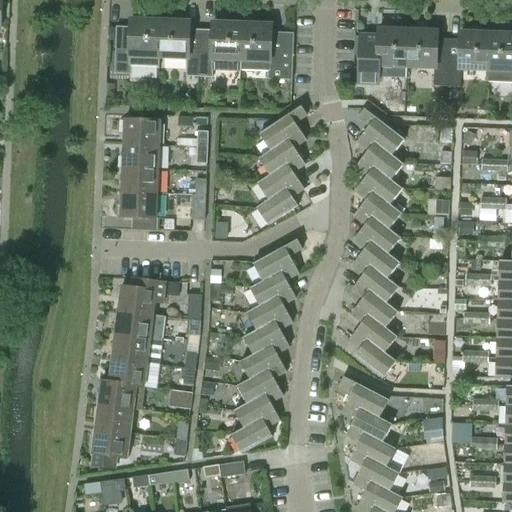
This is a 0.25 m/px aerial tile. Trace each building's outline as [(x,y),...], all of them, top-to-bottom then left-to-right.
[(118,28),(116,74),(131,75),(132,68),(159,69),(160,58),(161,22),(132,21),(132,28),(118,28)] [(190,23),(161,22),(160,58),(187,59),(187,77),(200,77),(202,31),(190,30),(190,23)] [(202,31),(200,77),(212,78),(212,71),(241,72),(241,70),(243,25),(213,24),(213,31),(202,31)] [(243,25),(241,70),(270,72),(269,80),(293,81),(293,74),(295,34),(273,33),(273,26),(243,25)] [(361,36),(359,82),(366,82),(380,83),(380,77),(407,78),(408,66),(409,30),(379,29),(379,37),(367,36),(361,36)] [(409,30),(408,66),(435,67),(434,85),(448,86),(449,39),(438,39),(438,31),(409,30)] [(449,39),(448,86),(461,86),(462,68),(490,69),(491,34),(462,33),(461,40),(449,39)] [(490,69),(489,82),(511,82),(511,34),(491,34),(490,69)] [(387,101),(387,115),(388,116),(405,117),(405,102),(387,101)] [(260,136),(271,152),(301,132),(295,124),(307,116),(302,108),(260,136)] [(370,125),(364,133),(393,155),(405,139),(366,109),(360,117),(370,125)] [(177,117),(177,125),(192,126),(193,126),(194,117),(178,117),(177,117)] [(125,120),(124,145),(161,146),(162,121),(125,120)] [(198,131),(197,147),(208,148),(209,132),(198,131)] [(259,160),(270,176),(300,156),(295,149),(306,141),(301,132),(271,152),(259,160)] [(370,149),(363,158),(393,179),(405,164),(393,155),(364,133),(358,141),(370,149)] [(124,145),(123,169),(159,170),(161,146),(124,145)] [(197,164),(207,164),(208,148),(197,147),(197,164)] [(270,176),(258,185),(231,183),(230,189),(252,190),(257,187),(259,187),(269,202),(299,182),(294,174),(306,166),(300,156),(270,176)] [(369,174),(363,182),(390,204),(403,188),(393,179),(363,158),(357,165),(369,174)] [(482,171),(494,172),(495,160),(482,160),(482,171)] [(495,160),(494,172),(507,172),(507,161),(495,160)] [(123,169),(122,193),(158,194),(159,170),(123,169)] [(196,179),(195,196),(206,196),(207,180),(196,179)] [(230,195),(230,189),(231,183),(215,181),(214,194),(230,195)] [(304,190),(299,182),(269,202),(257,210),(269,227),(299,207),(292,198),(304,190)] [(368,199),(362,207),(390,230),(402,214),(390,205),(390,204),(363,182),(356,190),(368,199)] [(157,219),(158,194),(122,193),(121,217),(157,219)] [(194,196),(193,220),(205,221),(206,196),(195,196),(194,196)] [(480,209),(493,210),(493,199),(481,198),(480,209)] [(493,199),(493,210),(505,210),(506,199),(493,199)] [(367,224),(360,232),(389,254),(401,238),(390,230),(362,207),(356,215),(367,224)] [(366,248),(359,257),(388,279),(400,263),(389,254),(360,232),(355,240),(366,248)] [(479,248),(492,249),(492,237),(479,237),(479,248)] [(492,237),(492,249),(504,249),(504,238),(492,237)] [(254,265),(263,282),(294,265),(290,257),(302,250),(298,241),(254,265)] [(365,273),(358,282),(388,303),(399,288),(388,279),(359,257),(353,264),(365,273)] [(501,261),(500,281),(511,281),(511,261),(501,261)] [(250,289),(260,306),(291,290),(286,281),(299,274),(294,265),(263,282),(250,289)] [(211,271),(210,284),(221,285),(222,271),(211,271)] [(466,275),(466,285),(478,286),(479,275),(466,275)] [(479,275),(478,286),(491,287),(491,276),(479,275)] [(121,287),(118,311),(165,317),(154,316),(155,303),(163,304),(166,283),(140,280),(139,289),(121,287)] [(511,281),(500,281),(499,299),(511,299),(511,281)] [(364,298),(357,306),(386,328),(399,311),(388,303),(358,282),(353,289),(364,298)] [(210,284),(210,301),(220,302),(221,295),(233,295),(234,286),(221,286),(221,285),(210,284)] [(247,313),(257,331),(288,315),(283,305),(296,299),(291,290),(260,306),(247,313)] [(188,318),(188,320),(190,320),(189,336),(200,336),(201,320),(201,318),(202,296),(189,296),(188,318)] [(511,299),(499,299),(498,318),(511,318),(511,299)] [(363,322),(357,330),(386,352),(398,337),(386,328),(357,306),(352,313),(363,322)] [(118,311),(115,335),(162,341),(165,317),(118,311)] [(465,324),(477,325),(477,314),(465,313),(465,324)] [(477,314),(477,325),(489,325),(490,314),(477,314)] [(244,338),(254,356),(254,357),(284,339),(280,330),(293,323),(288,315),(257,331),(244,338)] [(511,318),(498,318),(497,339),(511,338),(511,318)] [(397,361),(386,352),(357,330),(351,338),(362,347),(356,355),(384,377),(397,361)] [(115,335),(112,359),(147,363),(160,365),(163,341),(162,341),(115,335)] [(511,338),(497,339),(497,358),(511,358),(511,338)] [(241,363),(250,380),(251,381),(282,364),(277,355),(289,348),(284,339),(254,357),(254,356),(241,363)] [(463,351),(463,363),(475,363),(476,352),(463,351)] [(187,352),(185,368),(196,369),(198,354),(187,352)] [(496,363),(496,377),(511,377),(511,358),(497,358),(489,358),(489,352),(476,352),(475,363),(489,363),(489,362),(496,363)] [(204,370),(205,370),(220,372),(221,359),(205,357),(204,370)] [(112,359),(108,382),(108,383),(137,386),(137,387),(144,388),(147,363),(112,359)] [(238,387),(247,403),(278,387),(273,379),(286,372),(282,364),(251,381),(250,380),(238,387)] [(194,385),(196,369),(185,368),(183,384),(194,385)] [(352,392),(348,401),(380,418),(380,417),(389,400),(343,377),(339,385),(352,392)] [(101,381),(98,405),(134,410),(137,387),(137,386),(108,383),(108,382),(101,381)] [(234,411),(244,429),(275,412),(271,403),(283,397),(278,387),(247,403),(247,404),(234,411)] [(191,410),(193,394),(182,392),(180,408),(191,410)] [(473,411),(485,411),(486,400),(473,400),(473,411)] [(486,400),(485,411),(498,412),(499,401),(486,400)] [(356,416),(351,426),(383,443),(384,442),(393,424),(380,417),(380,418),(348,401),(343,409),(356,416)] [(98,405),(95,429),(131,433),(134,410),(98,405)] [(231,436),(241,455),(272,437),(267,428),(280,421),(275,412),(244,429),(231,436)] [(178,423),(176,439),(187,440),(189,425),(178,423)] [(360,440),(355,450),(387,467),(397,448),(384,442),(383,443),(351,426),(347,433),(360,440)] [(95,429),(92,454),(93,454),(92,466),(114,469),(116,457),(128,458),(131,433),(95,429)] [(471,449),(484,450),(484,439),(472,438),(471,449)] [(176,439),(174,455),(185,457),(187,440),(176,439)] [(484,439),(484,450),(497,450),(497,439),(484,439)] [(364,465),(359,475),(391,490),(399,473),(387,467),(355,450),(351,458),(364,465)] [(220,465),(221,476),(222,479),(245,475),(243,462),(220,465)] [(220,465),(203,468),(205,478),(221,476),(220,465)] [(172,472),(173,483),(190,480),(188,470),(172,472)] [(162,474),(155,475),(156,485),(173,483),(172,472),(162,474)] [(367,489),(363,498),(388,511),(395,511),(404,497),(391,490),(359,475),(355,483),(367,489)] [(134,488),(149,486),(147,476),(133,478),(134,488)] [(470,487),(483,488),(483,477),(470,477),(470,487)] [(483,477),(483,488),(496,488),(496,478),(483,477)] [(100,483),(102,493),(117,491),(115,481),(100,483)] [(86,495),(102,493),(100,483),(85,485),(86,495)] [(503,502),(511,502),(511,483),(504,483),(503,502)] [(367,511),(388,511),(363,498),(358,507),(367,511)]
